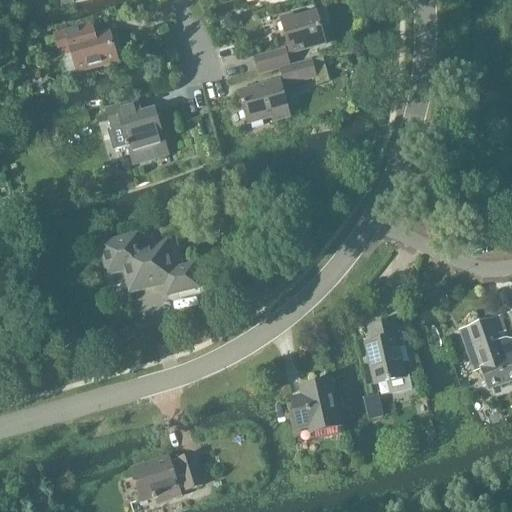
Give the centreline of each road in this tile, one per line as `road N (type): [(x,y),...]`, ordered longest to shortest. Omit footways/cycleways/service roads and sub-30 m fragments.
road 1 (residential): [(0,428),(190,373),(259,337),(323,285),(372,220)]
road 2 (residential): [(372,220),(395,182),(420,90),(423,0)]
road 3 (residential): [(372,220),(475,267),(511,267)]
